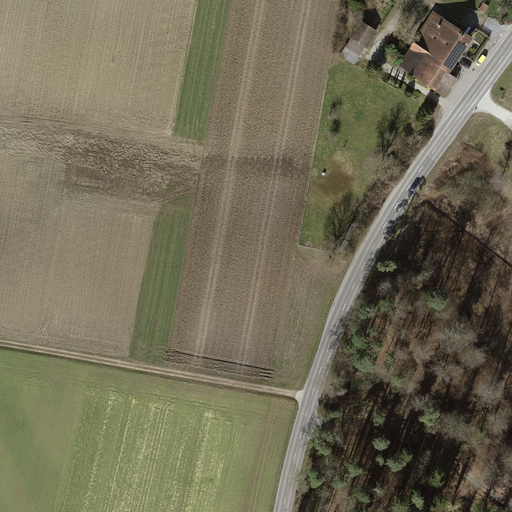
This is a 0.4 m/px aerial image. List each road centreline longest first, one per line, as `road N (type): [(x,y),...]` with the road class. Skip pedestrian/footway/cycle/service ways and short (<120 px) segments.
road 1 (secondary): [(475,96),(380,229),(335,327),(284,511)]
road 2 (track): [(0,343),(312,397)]
road 3 (track): [(303,425),(357,413),(392,418),(511,507)]
road 4 (unknown): [(463,112),(390,68),(382,51),(391,32)]
